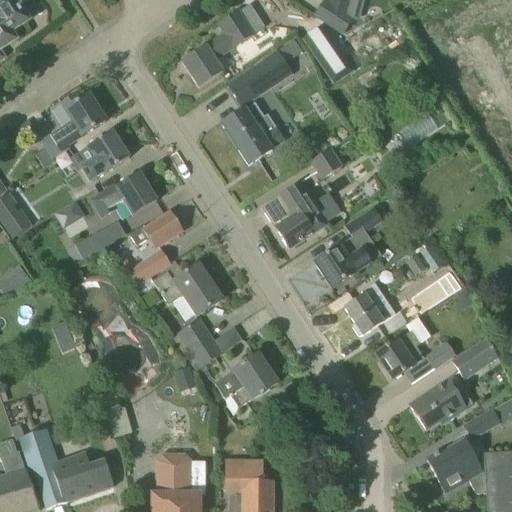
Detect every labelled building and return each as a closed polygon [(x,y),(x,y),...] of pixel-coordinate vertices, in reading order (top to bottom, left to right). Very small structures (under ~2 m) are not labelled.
[(0,0),(0,60),(2,60),(0,55),(0,51),(15,42),(10,33),(28,22),(20,9),(28,4),(25,0),(0,0)] [(331,0),(330,6),(324,3),(314,17),(342,37),(353,21),(346,16),(349,0),(331,0)] [(217,26),(224,36),(205,48),(181,63),(198,90),(223,74),(216,63),(233,51),(253,38),(237,13),(217,26)] [(317,23),(299,35),(324,74),(328,82),(347,70),(317,23)] [(274,54),(226,86),(241,109),(270,90),(263,79),(282,66),(274,54)] [(81,139),(105,123),(88,96),(79,102),(75,96),(60,106),(72,124),(42,144),(53,161),(69,150),(68,149),(82,140),(81,139)] [(273,130),(266,119),(264,121),(254,106),(246,112),(245,111),(222,126),(248,167),(284,143),(274,129),(273,130)] [(397,155),(437,127),(426,113),(387,140),(397,155)] [(72,158),(88,184),(102,175),(103,176),(129,160),(111,133),(72,158)] [(309,164),(321,182),(342,169),(330,151),(309,164)] [(89,202),(101,221),(115,212),(113,209),(123,203),(132,218),(156,204),(138,175),(115,189),(114,186),(89,202)] [(300,183),(260,210),(288,252),(328,226),(327,225),(313,205),(300,183)] [(0,200),(0,226),(11,242),(31,228),(8,195),(0,200)] [(64,231),(84,217),(68,195),(48,210),(64,231)] [(148,241),(154,251),(182,233),(170,214),(143,232),(141,229),(128,236),(136,249),(148,241)] [(344,229),(353,242),(371,230),(363,217),(344,229)] [(409,236),(418,249),(430,241),(420,228),(409,236)] [(74,247),(82,261),(105,249),(97,235),(74,247)] [(313,265),(331,291),(370,266),(360,251),(346,261),(338,248),(313,265)] [(124,276),(135,291),(170,267),(160,252),(124,276)] [(152,284),(168,308),(180,299),(194,320),(221,302),(198,267),(173,283),(166,274),(152,284)] [(18,271),(8,279),(20,294),(32,288),(18,271)] [(437,285),(423,295),(430,305),(444,295),(437,285)] [(364,298),(344,311),(354,326),(352,329),(358,337),(361,337),(362,338),(379,327),(383,324),(394,317),(380,296),(373,286),(361,294),(364,298)] [(463,290),(452,296),(462,311),(472,305),(463,290)] [(397,312),(405,324),(421,313),(414,301),(397,312)] [(409,335),(398,342),(398,341),(375,357),(392,383),(415,367),(423,361),(415,349),(430,339),(417,320),(404,328),(409,335)] [(176,338),(190,358),(213,342),(199,322),(176,338)] [(451,363),(464,383),(498,361),(485,341),(451,363)] [(213,342),(190,358),(199,371),(222,355),(213,342)] [(425,358),(434,372),(455,358),(445,344),(425,358)] [(214,386),(225,402),(230,398),(238,411),(250,402),(250,403),(277,385),(258,356),(231,374),(214,386)] [(172,374),(178,393),(195,388),(189,369),(172,374)] [(453,377),(408,407),(426,433),(439,424),(441,427),(458,416),(466,411),(465,410),(471,406),(462,393),(463,393),(453,377)] [(511,399),(504,404),(462,428),(470,443),(500,427),(501,430),(511,423),(511,399)] [(107,413),(112,437),(128,433),(123,410),(107,413)] [(17,441),(29,475),(33,474),(45,511),(113,489),(104,462),(88,468),(84,455),(60,463),(57,454),(60,452),(57,441),(50,443),(46,431),(17,441)] [(0,511),(38,511),(26,471),(24,472),(19,454),(16,455),(12,441),(0,444),(0,462),(4,476),(0,477),(0,511)] [(475,496),(485,496),(486,496),(483,456),(474,461),(464,442),(426,462),(444,495),(467,482),(475,496)] [(486,496),(485,496),(485,511),(511,511),(511,454),(483,456),(486,496)] [(150,495),(149,511),(197,511),(198,495),(191,495),(191,463),(185,457),(161,457),(155,463),(155,495),(150,495)] [(262,483),(262,462),(224,462),(224,495),(241,495),(240,511),(272,511),(272,483),(262,483)] [(425,511),(427,506),(431,507),(432,499),(423,497),(421,508),(412,507),(410,511),(425,511)]
